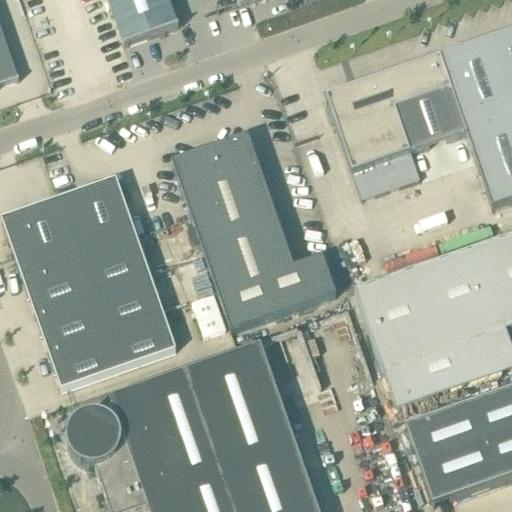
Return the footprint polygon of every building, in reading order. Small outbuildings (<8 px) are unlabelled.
[(106,0),(124,49),(123,49),(124,50),(179,31),(178,30),(177,30),(166,0),(106,0)] [(264,0),(236,0),(239,8),(238,8),(239,9),(264,0)] [(0,90),(19,84),(0,28),(0,90)] [(511,36),(439,61),(325,101),(328,109),(361,205),(420,185),(410,158),(466,139),(492,214),(511,207),(511,36)] [(337,301),(323,261),(294,271),(248,139),(171,166),(231,337),(337,301)] [(136,241),(116,184),(59,204),(79,261),(136,241)] [(21,281),(79,261),(59,204),(1,224),(21,281)] [(21,281),(35,319),(149,279),(136,241),(79,261),(21,281)] [(511,242),(355,297),(384,380),(505,338),(511,335),(511,242)] [(162,317),(149,279),(35,319),(48,357),(105,337),(162,317)] [(213,300),(192,307),(203,342),(225,334),(213,300)] [(162,317),(105,337),(118,375),(176,355),(162,317)] [(118,375),(105,337),(48,357),(61,395),(118,375)] [(316,511),(260,350),(109,403),(115,419),(107,422),(105,421),(102,420),(99,419),(96,419),(93,419),(90,419),(87,420),(85,420),(82,422),(80,423),(77,424),(75,426),(73,428),(72,431),(70,433),(69,436),(68,438),(68,441),(67,444),(67,447),(68,450),(68,451),(74,464),(76,466),(78,468),(81,469),(83,471),(86,472),(89,472),(92,473),(95,473),(108,511),(316,511)] [(511,394),(405,432),(433,510),(511,482),(511,394)]
